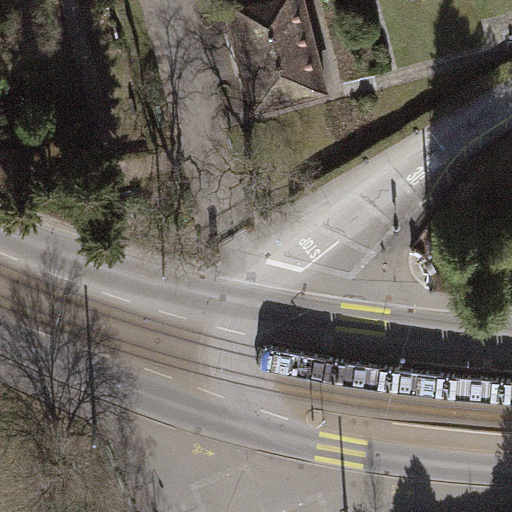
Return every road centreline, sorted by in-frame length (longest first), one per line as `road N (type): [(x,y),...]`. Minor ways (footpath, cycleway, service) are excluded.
road 1 (residential): [(235,362),(302,267),(457,132),(511,98)]
road 2 (secondary): [(235,362),(313,442),(511,470)]
road 3 (secondary): [(511,333),(340,316),(315,320),(235,362)]
road 4 (secondary): [(0,283),(118,329),(235,362)]
road 5 (residential): [(235,511),(217,455),(235,362)]
